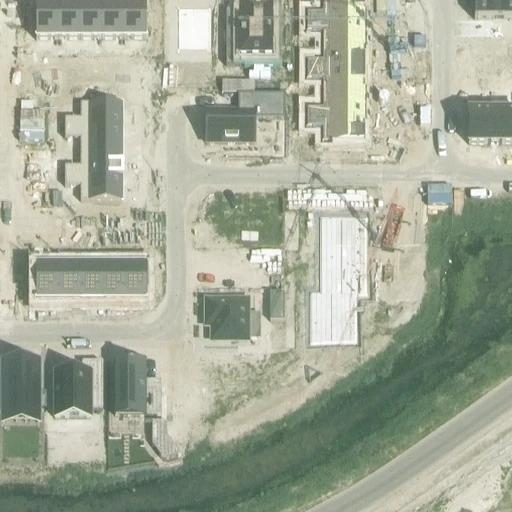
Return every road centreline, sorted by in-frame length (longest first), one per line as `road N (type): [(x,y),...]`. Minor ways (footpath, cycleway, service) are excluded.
road 1 (residential): [(0,334),(146,334),(162,327),(174,309),(176,174)]
road 2 (residential): [(176,174),(443,175)]
road 3 (tertiary): [(511,393),(334,511)]
road 4 (residential): [(443,175),(440,0)]
